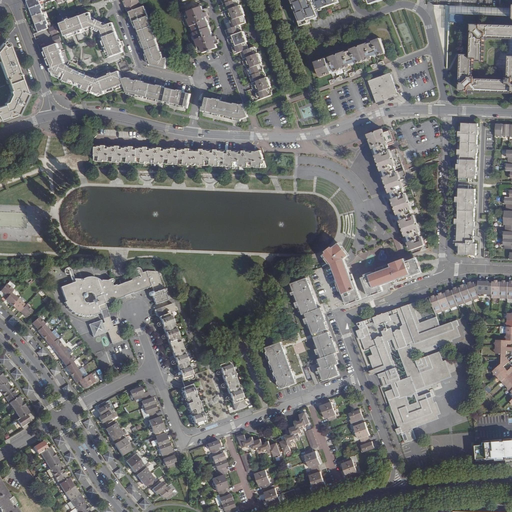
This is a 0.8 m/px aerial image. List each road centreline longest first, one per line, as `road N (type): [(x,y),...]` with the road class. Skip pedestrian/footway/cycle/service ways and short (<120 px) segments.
road 1 (residential): [(447,110),(387,111),(311,135),(259,136)]
road 2 (residential): [(113,0),(140,69),(200,83),(191,132)]
road 3 (residential): [(447,110),(422,12),(400,4),(371,14),(354,0)]
road 4 (residential): [(361,376),(344,329),(347,315),(442,276)]
road 5 (residential): [(442,276),(447,110)]
road 6 (residential): [(259,136),(207,0)]
road 7 (residential): [(191,132),(114,115),(52,115)]
road 8 (residential): [(11,0),(52,115)]
road 9 (residential): [(225,428),(180,439),(154,369)]
road 10 (residential): [(404,488),(361,376)]
road 11 (tertiary): [(136,511),(70,412)]
